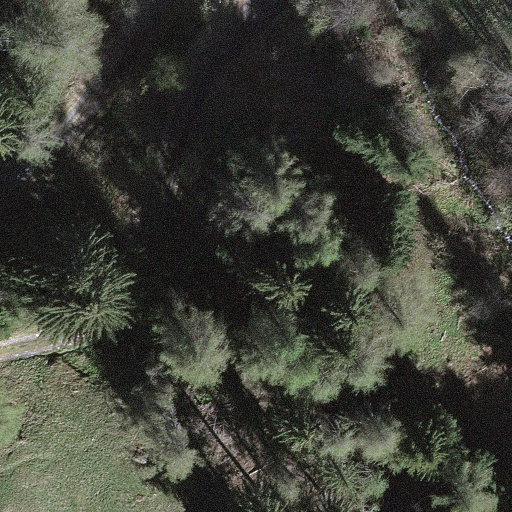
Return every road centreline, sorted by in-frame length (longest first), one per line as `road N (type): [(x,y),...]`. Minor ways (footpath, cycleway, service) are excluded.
road 1 (track): [(264,0),(218,52),(188,108),(142,253),(113,310),(89,325),(0,347)]
road 2 (track): [(0,166),(42,149),(92,96),(152,0)]
